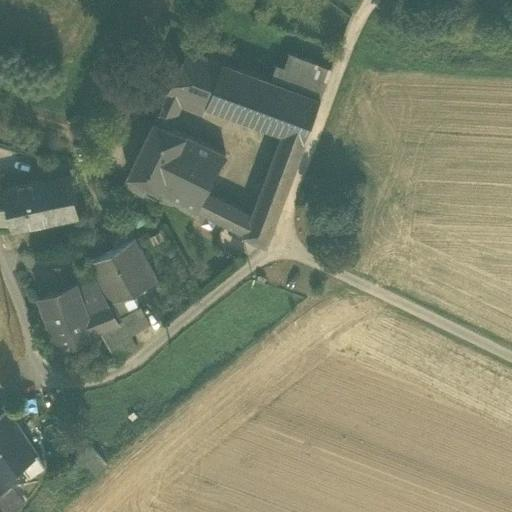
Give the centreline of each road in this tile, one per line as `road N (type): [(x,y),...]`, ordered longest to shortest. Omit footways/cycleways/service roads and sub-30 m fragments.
road 1 (unclassified): [(293,252),(253,264),(116,376),(62,385),(37,370),(0,258)]
road 2 (unclassified): [(293,252),(289,225),(303,165),(359,12),(372,0)]
road 3 (unclassified): [(511,358),(293,252)]
